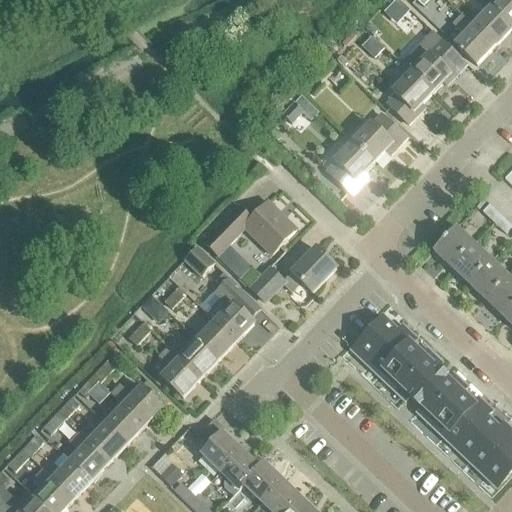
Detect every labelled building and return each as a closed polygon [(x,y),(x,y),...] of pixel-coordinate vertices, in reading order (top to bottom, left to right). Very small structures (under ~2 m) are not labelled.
[(432,0),(417,0),(416,1),(424,9),(432,0)] [(511,0),(501,0),(492,10),(511,28),(511,0)] [(394,4),(383,15),(389,20),(400,9),(394,4)] [(475,13),(467,22),(475,28),(497,50),(511,34),(511,28),(492,10),(483,19),(475,13)] [(475,28),(467,22),(463,18),(454,26),(465,37),(456,47),(479,69),(497,50),(475,28)] [(403,68),(411,76),(412,76),(434,96),(451,79),(455,83),(469,68),(435,35),(421,50),(403,68)] [(412,76),(411,76),(393,95),(397,99),(388,107),(411,129),(420,119),(416,115),(434,96),(412,76)] [(302,115),(299,112),(293,106),(282,118),(287,124),(291,127),(302,115)] [(372,124),(354,144),(376,165),(393,147),(397,152),(407,141),(381,117),(373,126),(372,124)] [(376,165),(354,144),(336,162),(338,164),(328,173),(353,198),(363,187),(359,183),(376,165)] [(203,246),(219,260),(246,232),(273,258),(297,234),(269,205),(253,221),(239,208),(203,246)] [(483,216),(496,228),(503,220),(491,208),(483,216)] [(511,227),(503,220),(496,228),(507,238),(511,232),(511,227)] [(433,255),(451,272),(474,247),(456,230),(433,255)] [(451,272),(468,287),(490,262),(474,247),(451,272)] [(183,264),(201,280),(213,268),(196,251),(183,264)] [(249,291),(266,307),(284,288),(293,297),(303,286),(313,295),(335,272),(315,252),(293,276),(285,282),(271,268),(249,291)] [(468,287),(487,305),(507,278),(490,262),(468,287)] [(206,317),(215,325),(236,345),(254,327),(249,322),(259,312),(222,276),(214,285),(219,289),(213,296),(219,302),(206,317)] [(487,305),(504,322),(511,311),(511,283),(507,278),(487,305)] [(164,305),(172,312),(187,297),(179,290),(164,305)] [(143,308),(148,314),(155,313),(161,308),(152,299),(143,308)] [(369,359),(384,374),(410,347),(384,322),(353,354),(364,364),(369,359)] [(215,325),(197,344),(218,364),(236,345),(215,325)] [(129,341),(137,350),(152,334),(143,326),(129,341)] [(176,342),(168,350),(201,382),(218,364),(197,344),(187,354),(176,342)] [(474,408),(410,347),(384,374),(379,379),(390,389),(395,384),(438,425),(433,430),(444,440),(449,435),(474,408)] [(201,382),(168,350),(159,360),(170,371),(161,381),(182,402),(201,382)] [(108,364),(93,380),(101,387),(115,372),(108,364)] [(101,387),(93,380),(79,394),(87,402),(101,387)] [(111,397),(123,410),(124,409),(145,430),(163,411),(152,401),(157,395),(147,385),(132,401),(119,389),(111,397)] [(71,400),(56,416),(65,424),(80,408),(71,400)] [(474,408),(449,435),(464,450),(459,455),(470,465),(475,460),(500,433),(474,408)] [(124,409),(123,410),(106,427),(128,448),(145,430),(124,409)] [(106,427),(89,446),(110,466),(128,448),(106,427)] [(490,474),(485,480),(496,490),(511,472),(511,443),(500,433),(475,460),(490,474)] [(78,436),(69,445),(80,455),(71,465),(92,485),(110,466),(88,446),(78,436)] [(202,458),(221,475),(241,454),(222,436),(202,458)] [(31,460),(38,452),(44,446),(36,438),(7,468),(16,476),(31,460)] [(239,494),(244,489),(259,472),(241,454),(221,475),(227,482),(224,486),(225,490),(234,499),(239,494)] [(56,468),(47,478),(52,483),(74,504),(92,485),(70,465),(62,474),(56,468)] [(160,478),(171,490),(183,477),(172,466),(160,478)] [(244,489),(263,507),(283,486),(264,467),(259,472),(244,489)] [(1,475),(0,475),(0,492),(9,483),(1,475)] [(44,493),(35,501),(45,511),(66,511),(74,504),(52,483),(47,478),(45,476),(36,485),(44,493)] [(263,507),(268,511),(292,511),(301,503),(283,486),(263,507)] [(175,494),(189,508),(196,502),(181,487),(175,494)] [(196,502),(189,508),(193,511),(210,511),(213,510),(201,497),(196,502)] [(17,503),(9,510),(8,511),(9,511),(45,511),(35,501),(26,511),(17,503)] [(0,511),(9,511),(8,511),(9,510),(0,502),(0,511)] [(292,511),(310,511),(301,503),(292,511)]
